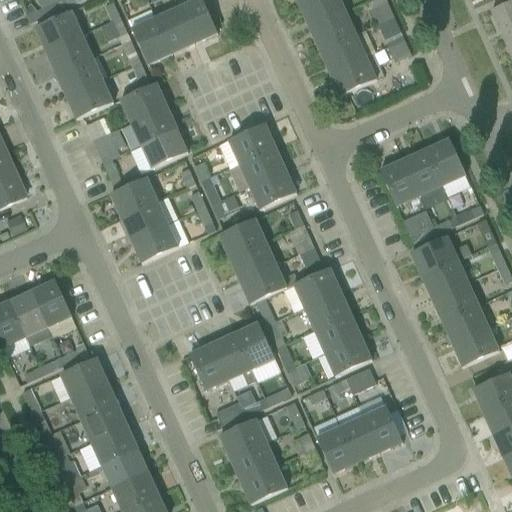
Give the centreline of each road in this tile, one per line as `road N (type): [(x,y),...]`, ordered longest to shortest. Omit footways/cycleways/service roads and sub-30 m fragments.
road 1 (residential): [(348,511),(436,472),(452,442),(320,149)]
road 2 (residential): [(77,229),(204,511)]
road 3 (residential): [(0,57),(77,229)]
road 4 (residential): [(320,149),(251,0)]
road 5 (residential): [(320,149),(463,91)]
